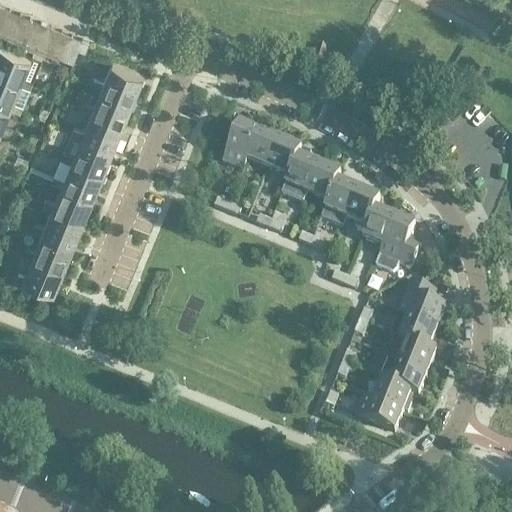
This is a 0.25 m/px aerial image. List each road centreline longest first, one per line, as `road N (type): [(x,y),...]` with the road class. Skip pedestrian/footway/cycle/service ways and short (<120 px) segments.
road 1 (residential): [(359,511),(440,451),(467,402),(482,327),(467,247),(442,200),(387,149),(325,112),(189,56)]
road 2 (residential): [(102,273),(189,56)]
road 3 (residential): [(189,56),(50,0)]
